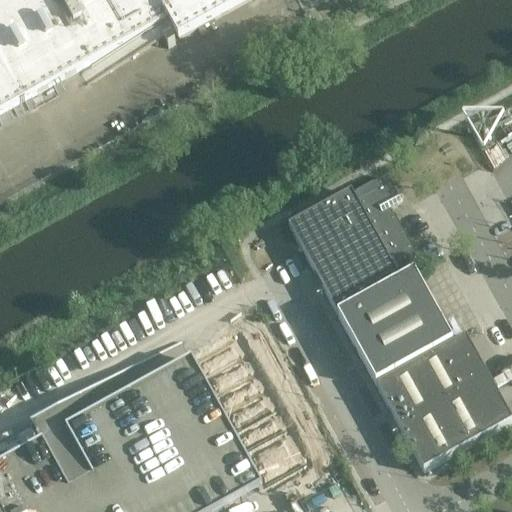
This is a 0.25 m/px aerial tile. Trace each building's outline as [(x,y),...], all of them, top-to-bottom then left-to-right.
[(0,0),(0,116),(50,89),(170,23),(179,40),(251,0),(0,0)] [(422,270),(390,213),(386,205),(397,199),(386,180),(354,198),(352,194),(289,229),(337,316),(422,270)] [(453,346),(415,276),(338,318),(377,388),(453,346)] [(401,432),(490,383),(466,341),(378,390),(401,432)] [(223,511),(262,490),(192,363),(181,343),(31,427),(42,446),(0,468),(0,511),(223,511)] [(297,396),(276,358),(255,370),(276,407),(297,396)] [(424,474),(511,425),(511,423),(490,383),(401,432),(424,474)]
